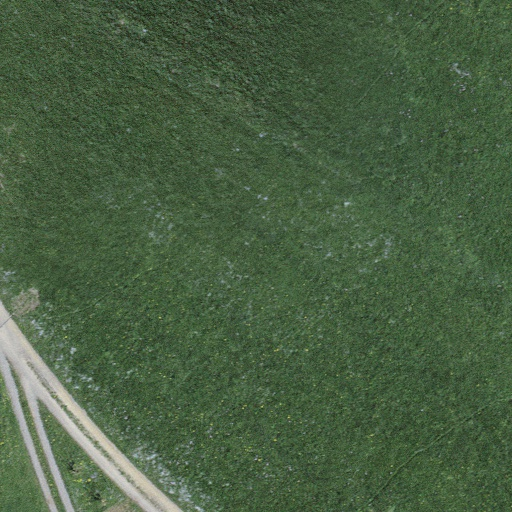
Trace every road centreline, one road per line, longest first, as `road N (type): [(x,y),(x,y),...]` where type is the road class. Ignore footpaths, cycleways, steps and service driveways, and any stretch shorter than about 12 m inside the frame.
road 1 (track): [(169,511),(105,452),(0,321)]
road 2 (track): [(62,511),(9,335)]
